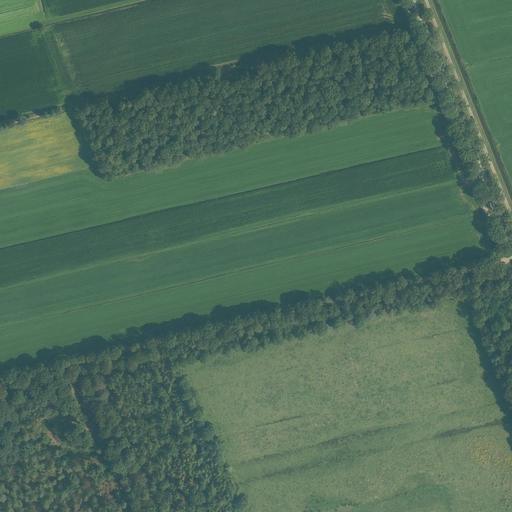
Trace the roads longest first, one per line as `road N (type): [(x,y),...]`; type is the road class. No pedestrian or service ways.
road 1 (track): [(0,377),(504,261)]
road 2 (unclassified): [(504,261),(401,0)]
road 3 (primary): [(511,251),(412,0)]
road 4 (unclassified): [(511,215),(427,0)]
road 5 (track): [(0,462),(122,446)]
